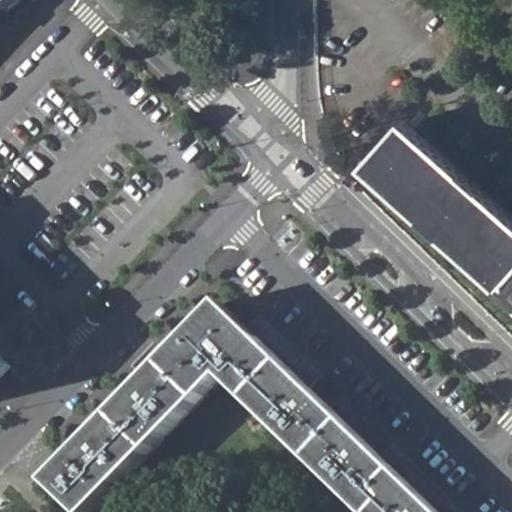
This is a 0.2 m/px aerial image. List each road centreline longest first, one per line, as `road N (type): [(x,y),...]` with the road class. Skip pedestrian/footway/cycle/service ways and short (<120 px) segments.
road 1 (residential): [(511,488),(229,216)]
road 2 (residential): [(278,151),(511,380)]
road 3 (residential): [(278,151),(116,0)]
road 4 (residential): [(95,352),(229,216)]
road 5 (residential): [(114,0),(0,118)]
road 6 (residential): [(282,0),(278,151)]
road 7 (residential): [(0,449),(95,352)]
road 8 (residential): [(0,259),(95,352)]
